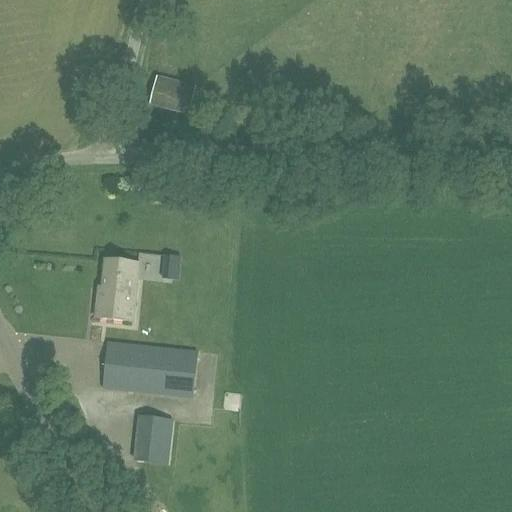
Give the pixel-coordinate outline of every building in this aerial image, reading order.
[(197,89),(157,78),(150,106),(190,116),(197,89)] [(4,211),(12,205),(8,200),(0,206),(4,211)] [(161,279),(177,281),(179,259),(163,257),(161,279)] [(104,261),(100,298),(98,298),(96,319),(131,323),(137,265),(104,261)] [(192,400),(197,354),(109,345),(104,391),(192,400)] [(139,417),(137,428),(134,462),(170,466),(174,432),(175,421),(139,417)]
